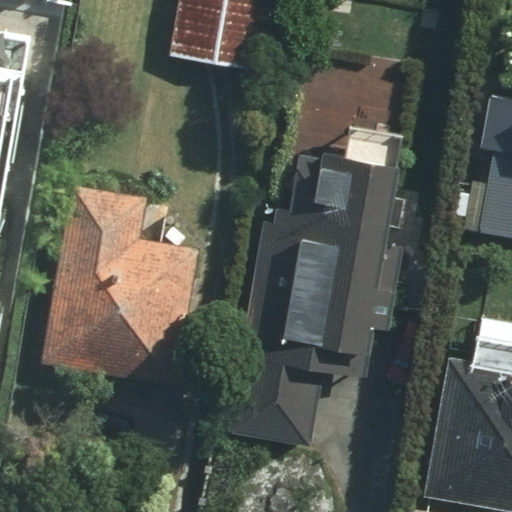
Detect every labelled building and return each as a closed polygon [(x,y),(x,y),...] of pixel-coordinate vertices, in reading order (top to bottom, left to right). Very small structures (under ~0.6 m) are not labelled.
[(55,0),(0,0),(54,9),(55,0)] [(187,0),(178,60),(267,74),(278,0),(187,0)] [(511,100),(481,96),(463,233),(511,239),(511,100)] [(384,283),(404,134),(367,129),(362,163),(303,154),(296,202),(264,198),(231,438),(324,451),(335,370),(366,374),(372,326),(398,329),(404,285),(384,283)] [(74,245),(58,244),(48,372),(185,383),(196,248),(142,244),(146,190),(79,185),(74,245)] [(511,511),(511,313),(463,306),(433,502),(498,511),(511,511)]
